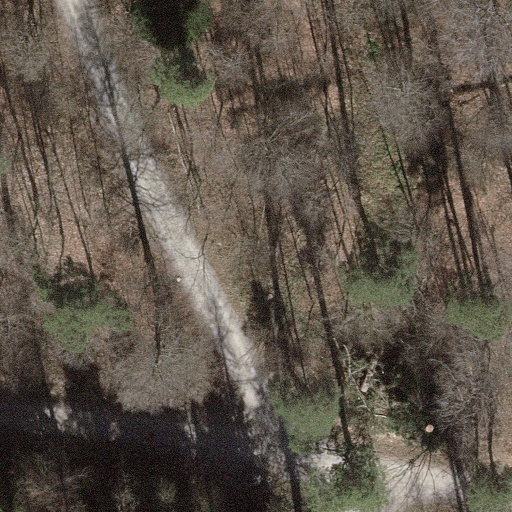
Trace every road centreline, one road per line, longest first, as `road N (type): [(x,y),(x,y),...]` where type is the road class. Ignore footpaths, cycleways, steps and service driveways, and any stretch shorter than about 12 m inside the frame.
road 1 (track): [(511,486),(292,440),(0,413)]
road 2 (track): [(292,440),(195,274),(79,0)]
